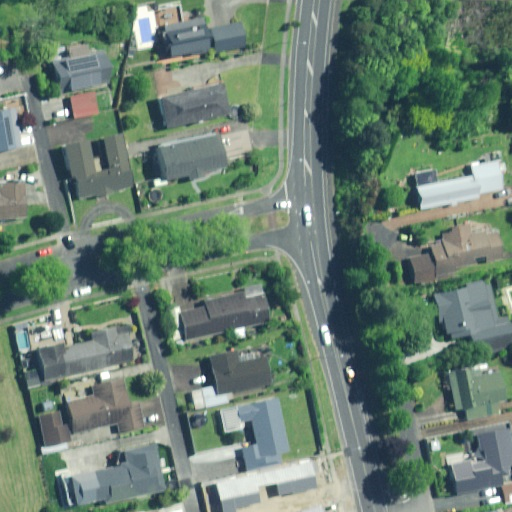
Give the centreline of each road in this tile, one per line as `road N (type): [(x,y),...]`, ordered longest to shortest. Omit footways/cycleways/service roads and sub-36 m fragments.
road 1 (secondary): [(316,230),(378,511)]
road 2 (residential): [(73,248),(311,192)]
road 3 (residential): [(316,230),(82,282)]
road 4 (secondary): [(317,0),(311,192)]
road 5 (unknown): [(73,248),(28,74)]
